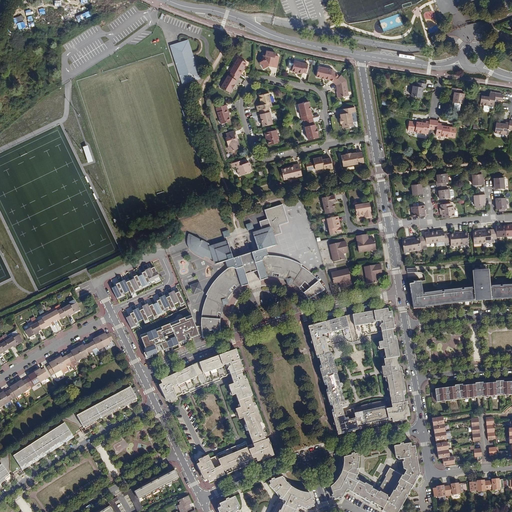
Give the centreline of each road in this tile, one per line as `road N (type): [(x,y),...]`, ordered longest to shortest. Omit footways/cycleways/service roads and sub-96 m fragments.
road 1 (residential): [(141,377),(239,334),(399,294)]
road 2 (residential): [(332,144),(259,161),(240,103),(254,77),(322,93)]
road 3 (tertiary): [(359,55),(166,0)]
road 4 (residential): [(153,404),(0,499)]
road 5 (residential): [(422,428),(429,474),(511,466)]
road 6 (residential): [(0,379),(110,315)]
